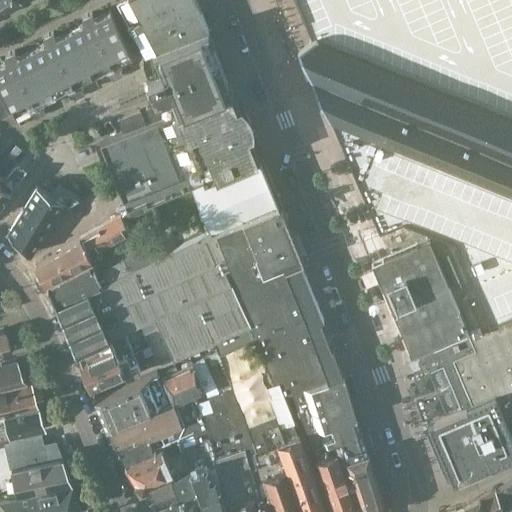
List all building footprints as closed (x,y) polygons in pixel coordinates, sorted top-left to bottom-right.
[(0,0),(0,12),(21,1),(20,0),(0,0)] [(114,0),(128,26),(141,51),(154,46),(156,49),(181,39),(206,28),(208,28),(196,0),(114,0)] [(511,0),(296,0),(299,6),(310,33),(311,35),(354,53),(345,75),(330,112),(329,113),(330,116),(339,137),(378,229),(360,236),(409,352),(410,351),(418,371),(423,369),(426,368),(444,412),(447,410),(460,405),(460,406),(461,406),(471,401),(473,401),(494,392),(497,401),(503,414),(510,431),(511,430),(511,0)] [(89,10),(85,12),(116,74),(120,72),(116,65),(117,64),(114,58),(129,51),(107,8),(92,15),(89,10)] [(110,77),(116,74),(85,12),(80,14),(82,20),(69,27),(90,70),(102,64),(105,70),(106,70),(110,77)] [(51,29),(47,31),(78,93),(81,92),(78,84),(79,84),(76,78),(90,70),(69,27),(54,35),(51,29)] [(206,28),(181,39),(156,49),(154,46),(141,51),(142,53),(142,54),(142,63),(146,72),(143,73),(145,79),(151,95),(153,95),(156,101),(144,106),(150,121),(176,112),(232,91),(206,28)] [(72,97),(78,93),(47,31),(41,34),(44,40),(30,47),(52,90),(64,84),(67,90),(68,89),(72,97)] [(38,97),(52,90),(30,47),(26,49),(23,43),(8,51),(39,113),(43,111),(39,104),(41,103),(38,97)] [(33,116),(39,113),(8,51),(2,53),(5,59),(0,61),(0,87),(12,110),(26,103),(29,109),(30,109),(33,116)] [(144,123),(135,126),(122,131),(115,133),(98,139),(98,140),(126,208),(145,201),(146,204),(150,202),(154,201),(164,197),(165,196),(190,185),(258,156),(232,91),(176,112),(150,121),(144,123)] [(116,116),(122,131),(135,126),(144,123),(144,122),(138,108),(116,116)] [(258,156),(190,185),(209,231),(210,232),(278,204),(258,156)] [(0,199),(25,167),(15,159),(3,176),(0,173),(0,199)] [(335,172),(316,179),(330,217),(349,210),(335,172)] [(53,194),(62,199),(62,200),(68,204),(80,196),(57,182),(51,192),(53,194)] [(35,183),(15,215),(5,232),(28,251),(55,210),(62,200),(62,199),(53,194),(51,192),(50,192),(35,183)] [(153,318),(172,359),(212,341),(217,353),(255,336),(273,380),(278,378),(283,393),(290,390),(292,395),(342,374),(337,361),(336,362),(330,347),(332,346),(320,317),(322,316),(298,260),(300,259),(289,232),(280,210),(282,210),(279,203),(278,204),(210,232),(209,231),(165,252),(129,270),(129,271),(109,280),(88,289),(54,303),(61,321),(68,337),(74,354),(111,338),(123,332),(153,318)] [(85,233),(59,248),(34,263),(43,280),(70,267),(90,256),(86,248),(94,244),(95,247),(129,230),(122,215),(85,233)] [(46,286),(54,303),(88,289),(109,280),(129,271),(129,270),(165,252),(158,240),(99,268),(95,262),(46,286)] [(0,353),(11,350),(2,329),(0,329),(0,353)] [(74,354),(82,373),(118,358),(111,338),(109,339),(74,354)] [(131,352),(118,358),(82,373),(90,391),(139,371),(131,352)] [(206,391),(212,408),(217,421),(242,412),(231,385),(218,389),(203,356),(193,361),(206,391)] [(0,387),(25,382),(15,358),(0,362),(0,387)] [(174,399),(203,386),(192,361),(162,375),(174,399)] [(158,371),(94,397),(106,423),(169,398),(158,371)] [(331,439),(334,450),(338,462),(366,452),(342,374),(292,395),(312,445),(331,439)] [(30,381),(25,382),(0,387),(0,402),(2,411),(35,402),(30,381)] [(433,418),(426,420),(451,480),(453,479),(458,478),(491,464),(490,463),(511,454),(511,435),(511,434),(510,431),(503,414),(497,401),(494,392),(473,401),(471,401),(461,406),(460,406),(460,405),(447,410),(444,412),(432,417),(433,418)] [(106,424),(125,462),(160,445),(163,443),(158,431),(180,421),(172,399),(106,424)] [(0,439),(4,438),(39,429),(45,427),(38,405),(3,414),(5,424),(0,425),(0,439)] [(217,421),(212,408),(203,411),(207,425),(217,421)] [(170,428),(173,438),(191,432),(188,422),(170,428)] [(43,442),(39,429),(4,438),(5,444),(16,493),(70,481),(56,440),(43,442)] [(324,511),(297,433),(275,440),(285,465),(301,511),(324,511)] [(211,462),(223,504),(227,502),(230,511),(248,511),(225,438),(224,434),(211,439),(216,460),(211,462)] [(248,511),(274,511),(269,499),(261,501),(243,444),(242,445),(238,434),(225,438),(248,511)] [(275,440),(255,448),(275,511),(301,511),(285,465),(275,440)] [(197,493),(203,511),(225,511),(223,504),(211,462),(210,460),(214,459),(209,441),(197,445),(203,463),(195,465),(199,478),(193,481),(196,489),(197,493)] [(165,456),(160,445),(125,462),(136,482),(138,482),(139,483),(186,463),(180,449),(165,456)] [(333,511),(355,511),(338,462),(334,450),(316,458),(333,511)] [(373,475),(366,452),(338,462),(355,511),(382,511),(384,511),(373,475)] [(143,488),(161,511),(197,493),(196,489),(194,489),(187,469),(172,474),(143,488)] [(511,511),(511,479),(462,503),(463,503),(455,507),(455,511),(511,511)] [(70,481),(16,493),(0,496),(0,511),(56,511),(81,507),(70,481)] [(203,511),(197,493),(161,511),(160,511),(203,511)]
